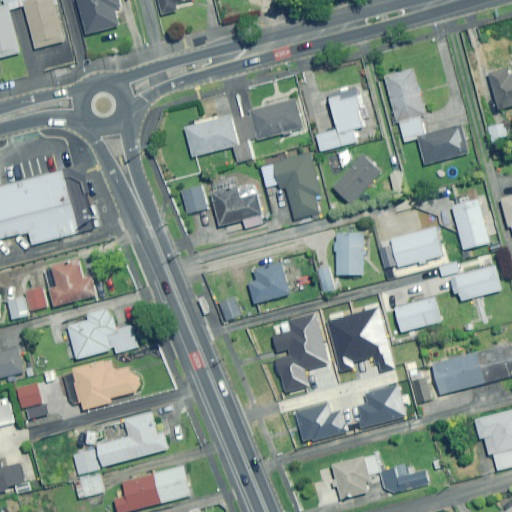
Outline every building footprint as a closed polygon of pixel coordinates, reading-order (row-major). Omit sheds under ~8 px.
[(2,0),(4,8),(0,9),(0,59),(20,54),(8,11),(24,6),(35,50),(63,43),(52,0),(2,0)] [(118,0),(76,0),(86,35),(119,27),(115,9),(120,8),(118,0)] [(179,12),(178,4),(194,0),(193,0),(157,0),(161,16),(179,12)] [(427,116),(414,69),(384,77),(397,124),(399,124),(404,144),(418,140),(425,166),(469,154),(461,126),(426,136),(421,117),(427,116)] [(511,76),(508,77),(506,69),(489,74),(498,111),(511,107),(511,76)] [(355,85),(328,91),(337,131),(316,136),(320,152),(356,143),(353,130),(365,127),(355,85)] [(245,117),(251,143),(303,130),(296,101),(251,112),(252,116),(245,117)] [(234,120),(232,112),(191,122),(193,127),(185,129),(192,158),(233,148),(237,164),(253,160),(249,144),(251,143),(245,117),(234,120)] [(506,123),(490,127),(495,147),(511,142),(506,123)] [(311,154),(274,164),(275,169),(259,173),(263,190),(279,185),(280,189),(286,188),(294,221),(319,214),(314,197),(322,195),(311,154)] [(381,175),(359,154),(345,168),(350,173),(335,189),(352,206),(381,175)] [(66,171),(0,187),(0,241),(32,234),(35,245),(97,230),(81,182),(66,171)] [(406,196),(399,173),(389,176),(396,199),(406,196)] [(228,195),(225,184),(210,188),(220,227),(243,222),(245,230),(264,225),(257,195),(244,198),(242,192),(228,195)] [(207,210),(201,188),(181,193),(187,215),(207,210)] [(511,196),(501,200),(511,238),(511,237),(511,196)] [(492,243),(480,200),(454,207),(466,250),(492,243)] [(443,257),(436,228),(391,240),(398,268),(443,257)] [(364,276),(363,235),(336,235),(337,276),(364,276)] [(48,288),(53,308),(98,298),(90,265),(72,269),(71,263),(44,269),(48,288)] [(255,305),(302,292),(297,275),(286,278),(282,264),(255,271),(258,283),(250,285),(255,305)] [(459,274),(456,264),(439,267),(441,277),(459,274)] [(501,291),(495,268),(450,279),(453,291),(458,290),(462,302),(501,291)] [(27,294),(10,298),(15,318),(32,315),(27,294)] [(242,316),(236,298),(220,303),(227,322),(242,316)] [(442,322),(435,299),(395,310),(401,333),(442,322)] [(116,331),(110,310),(87,316),(89,322),(68,328),(77,360),(115,350),(117,355),(138,348),(132,327),(116,331)] [(367,365),(355,320),(292,336),(299,364),(308,361),(312,379),(367,365)] [(420,366),(416,341),(393,346),(397,370),(420,366)] [(511,377),(511,343),(432,364),(440,396),(511,377)] [(1,344),(0,344),(0,379),(31,372),(22,347),(2,350),(1,344)] [(111,361),(73,370),(74,376),(66,378),(73,407),(81,405),(83,411),(112,404),(110,399),(140,392),(133,366),(113,371),(111,361)] [(42,403),(38,384),(19,389),(23,408),(42,403)] [(384,418),(377,394),(358,399),(357,395),(332,402),(332,400),(302,407),(310,437),(384,418)] [(511,411),(475,421),(480,440),(485,439),(489,456),(493,455),(497,472),(511,468),(511,411)] [(97,447),(103,468),(169,450),(164,434),(158,435),(152,414),(125,422),(130,438),(97,447)] [(83,441),(100,437),(96,425),(77,430),(80,442),(83,441)] [(95,450),(74,455),(80,476),(101,471),(95,450)] [(381,474),(377,456),(333,465),(341,500),(372,493),(368,477),(381,474)] [(131,511),(191,496),(183,468),(123,484),(126,497),(114,500),(117,511),(131,511)] [(400,478),(398,470),(381,474),(385,490),(394,494),(429,485),(426,471),(400,478)] [(447,470),(434,474),(438,490),(452,486),(447,470)] [(106,492),(100,473),(75,480),(80,499),(106,492)]
